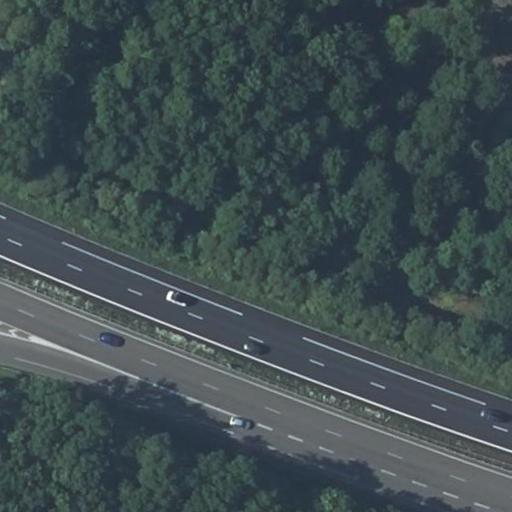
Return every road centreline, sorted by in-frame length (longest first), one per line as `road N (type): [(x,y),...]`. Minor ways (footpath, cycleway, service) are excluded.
road 1 (trunk): [(511,433),(0,237)]
road 2 (trunk): [(0,301),(299,420)]
road 3 (trunk): [(0,344),(239,427),(299,420)]
road 4 (trunk): [(299,420),(511,497)]
